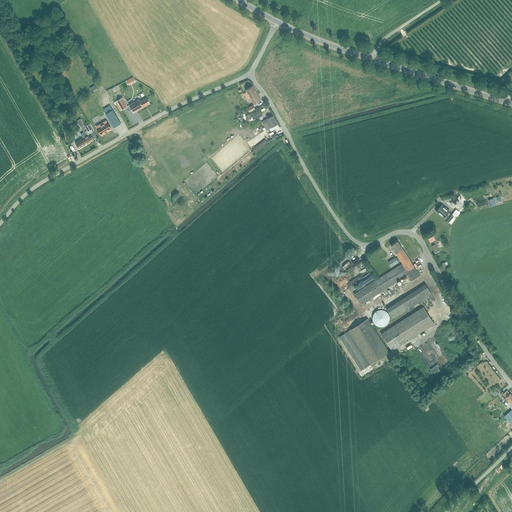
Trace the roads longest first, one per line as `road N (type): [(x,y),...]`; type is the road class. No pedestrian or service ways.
road 1 (unclassified): [(485,351),(411,233),(362,244),(346,232),(249,74)]
road 2 (unclassified): [(0,224),(42,182),(249,74)]
road 3 (secondary): [(511,104),(372,59)]
